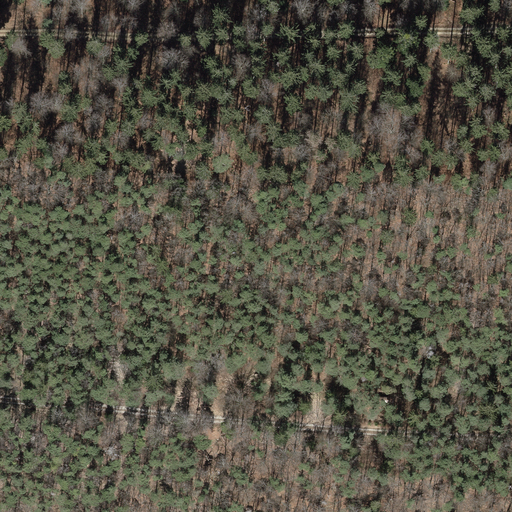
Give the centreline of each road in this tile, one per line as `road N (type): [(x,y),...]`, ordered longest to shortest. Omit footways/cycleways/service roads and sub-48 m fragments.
road 1 (track): [(511,437),(189,418),(0,397)]
road 2 (track): [(0,26),(155,36),(511,15)]
